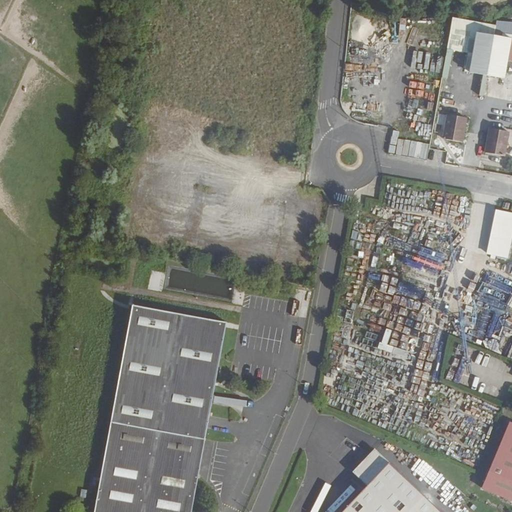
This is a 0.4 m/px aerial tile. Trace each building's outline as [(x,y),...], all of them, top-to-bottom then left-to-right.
[(505,79),(511,38),(476,32),(469,72),(505,79)] [(462,142),(467,118),(447,114),(442,139),(462,142)] [(505,156),(509,132),(489,128),(484,153),(505,156)] [(508,260),(511,239),(511,213),(495,210),(486,255),(508,260)] [(132,305),(94,511),(191,511),(227,322),(132,305)] [(503,329),(505,337),(511,335),(511,328),(511,327),(503,329)] [(511,423),(509,422),(481,488),(511,501),(511,423)] [(441,511),(372,447),(349,469),(367,484),(340,511),(441,511)]
